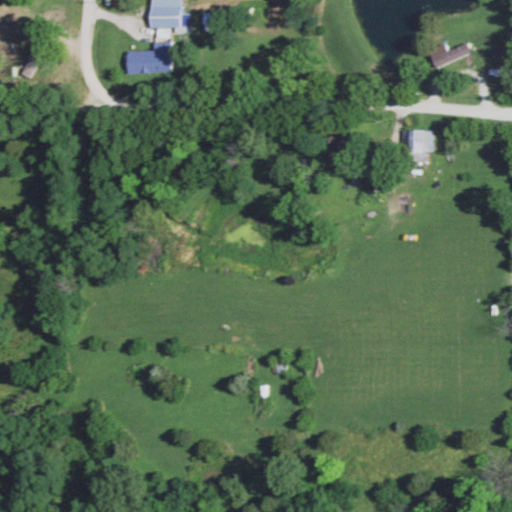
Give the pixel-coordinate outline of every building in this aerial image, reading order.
[(149,0),(149,27),(184,27),(183,0),(149,0)] [(127,72),(171,72),(171,41),(154,41),(154,51),(127,51),(127,72)] [(40,42),(20,42),(20,72),(40,72),(40,42)] [(474,53),(470,42),(448,51),(446,44),(428,50),(435,68),(474,53)] [(424,130),(403,130),(403,154),(424,154),(424,130)]
